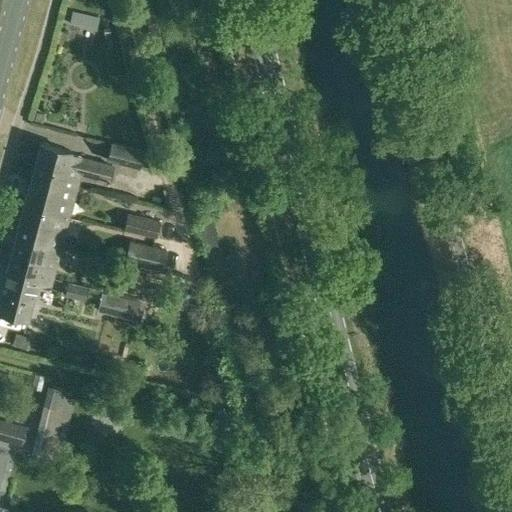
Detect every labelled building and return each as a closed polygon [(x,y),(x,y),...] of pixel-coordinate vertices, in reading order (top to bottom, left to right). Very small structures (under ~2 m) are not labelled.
[(91,3),(89,17),(105,19),(107,5),(91,3)] [(69,23),(80,25),(83,13),(72,11),(69,23)] [(139,168),(143,150),(111,141),(106,160),(139,168)] [(32,169),(77,180),(78,174),(104,181),(110,178),(113,164),(83,157),(71,154),(72,151),(39,143),(32,169)] [(24,201),(69,212),(77,180),(32,169),(24,201)] [(16,232),(61,243),(69,212),(24,201),(16,232)] [(123,229),(156,237),(160,219),(127,212),(123,229)] [(61,243),(16,232),(8,265),(37,272),(40,264),(54,268),(61,243)] [(129,240),(126,250),(127,251),(125,260),(161,269),(166,249),(129,240)] [(37,272),(8,265),(0,294),(0,310),(27,317),(37,280),(50,283),(54,268),(40,264),(37,272)] [(64,294),(84,300),(85,300),(88,286),(67,281),(64,294)] [(157,286),(154,302),(178,308),(182,291),(157,286)] [(98,311),(139,321),(144,301),(102,291),(98,311)] [(36,453),(48,457),(61,409),(48,405),(36,453)] [(0,438),(22,444),(26,426),(0,418),(0,438)] [(235,488),(232,499),(248,502),(250,491),(235,488)]
